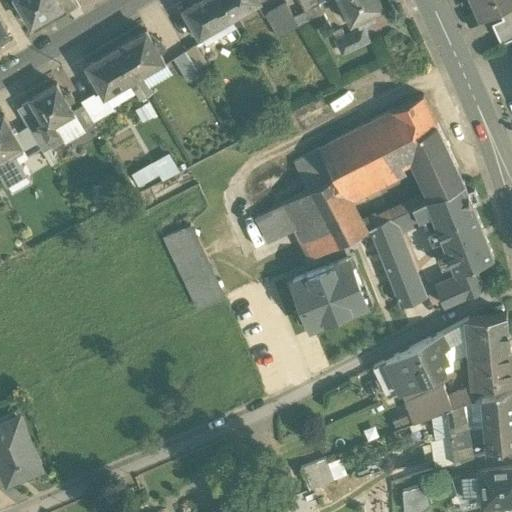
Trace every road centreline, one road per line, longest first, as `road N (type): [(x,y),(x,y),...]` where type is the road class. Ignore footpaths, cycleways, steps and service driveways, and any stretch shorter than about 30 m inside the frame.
road 1 (residential): [(511,283),(268,405),(25,511)]
road 2 (secondary): [(511,185),(429,0)]
road 3 (residential): [(134,0),(0,79)]
